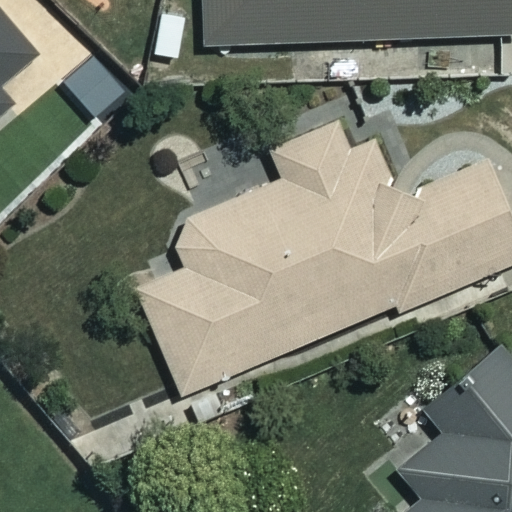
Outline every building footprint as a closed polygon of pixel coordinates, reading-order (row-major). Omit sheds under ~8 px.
[(200,0),(202,41),(511,28),(511,14),(511,0),(200,0)] [(0,104),(7,99),(0,90),(0,85),(38,51),(0,9),(0,104)] [(139,84),(100,52),(65,94),(104,126),(139,84)] [(346,146),(334,117),(269,143),(282,174),(169,221),(186,262),(135,283),(178,389),(511,251),(511,217),(487,155),(395,193),(371,136),(346,146)] [(511,511),(511,358),(494,338),(420,400),(443,427),(396,467),(419,494),(398,511),(511,511)]
